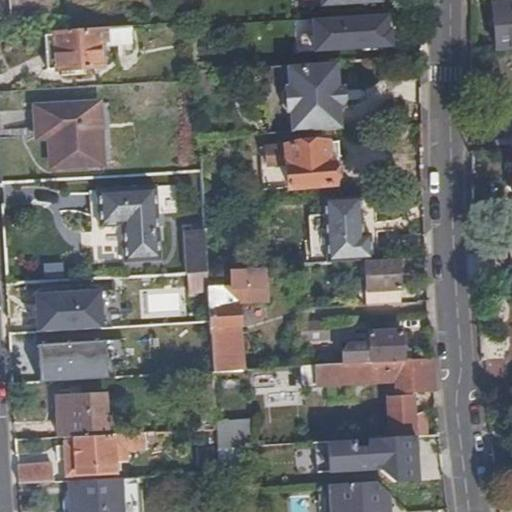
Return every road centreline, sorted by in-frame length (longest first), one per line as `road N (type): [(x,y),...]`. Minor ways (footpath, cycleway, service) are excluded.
road 1 (residential): [(468,511),(454,403),(460,367),(449,131)]
road 2 (residential): [(449,131),(450,0)]
